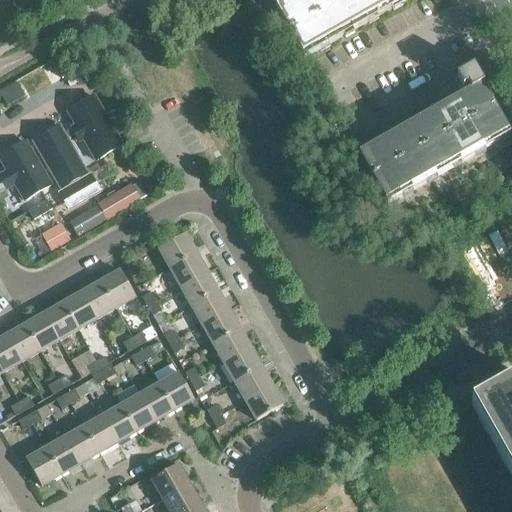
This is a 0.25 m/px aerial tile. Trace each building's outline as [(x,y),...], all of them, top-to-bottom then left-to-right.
[(305,0),(280,15),(276,8),(275,9),(303,59),(407,0),(305,0)] [(94,68),(106,62),(97,46),(86,52),(94,68)] [(359,155),(358,155),(387,206),(510,135),(482,89),(484,87),(473,68),(454,80),(466,102),(362,160),(359,155)] [(110,77),(104,81),(104,82),(107,87),(113,83),(110,77)] [(103,160),(115,153),(87,103),(74,110),(90,139),(79,145),(86,158),(98,151),(103,160)] [(128,103),(117,108),(124,121),(135,115),(128,103)] [(92,208),(102,202),(58,125),(44,132),(57,154),(43,162),(62,195),(79,185),(92,208)] [(37,191),(48,185),(23,142),(12,148),(24,170),(11,177),(20,193),(33,185),(37,191)] [(96,185),(121,170),(115,159),(89,174),(96,185)] [(106,202),(115,217),(141,201),(132,187),(106,202)] [(37,220),(52,211),(46,201),(31,210),(37,220)] [(106,222),(97,207),(69,224),(78,238),(106,222)] [(60,225),(41,236),(51,253),(70,242),(60,225)] [(158,251),(170,270),(196,255),(185,236),(158,251)] [(170,270),(180,289),(207,274),(196,255),(170,270)] [(130,279),(139,274),(134,265),(125,270),(130,279)] [(115,310),(135,299),(120,273),(100,284),(115,310)] [(180,289),(191,308),(217,293),(207,274),(180,289)] [(115,310),(100,284),(81,294),(96,321),(115,310)] [(191,308),(202,327),(228,312),(217,293),(191,308)] [(96,321),(81,294),(63,305),(78,332),(96,321)] [(147,308),(156,303),(151,294),(142,299),(147,308)] [(152,317),(161,312),(156,303),(147,308),(152,317)] [(78,332),(63,305),(44,316),(59,342),(78,332)] [(202,327),(213,346),(239,331),(228,312),(202,327)] [(59,342),(44,316),(25,327),(40,353),(59,342)] [(40,353),(25,327),(6,337),(21,364),(40,353)] [(213,346),(223,365),(250,350),(239,331),(213,346)] [(168,346),(177,341),(172,332),(163,337),(168,346)] [(131,339),(136,348),(146,343),(141,334),(131,339)] [(21,364),(6,337),(0,340),(0,370),(2,374),(21,364)] [(122,344),(127,353),(136,348),(131,339),(122,344)] [(174,355),(183,350),(177,341),(168,346),(174,355)] [(149,348),(139,353),(145,362),(154,357),(149,348)] [(260,368),(250,350),(223,365),(234,383),(260,368)] [(135,367),(145,362),(139,353),(130,358),(135,367)] [(100,372),(109,366),(108,364),(104,357),(95,363),(100,372)] [(95,363),(86,368),(90,375),(91,377),(100,372),(95,363)] [(111,369),(109,366),(100,372),(105,381),(115,375),(111,369)] [(234,383),(245,402),(271,387),(260,368),(234,383)] [(190,384),(199,379),(194,369),(185,375),(190,384)] [(93,380),(96,386),(105,381),(100,372),(91,377),(93,380)] [(158,386),(173,412),(193,401),(178,375),(158,386)] [(65,376),(56,382),(59,386),(61,391),(71,386),(65,376)] [(195,393),(204,388),(199,379),(190,384),(195,393)] [(511,380),(483,397),(472,404),(511,474),(511,380)] [(52,396),(61,391),(59,386),(56,382),(47,387),(52,396)] [(173,412),(158,386),(140,397),(155,423),(173,412)] [(271,387),(245,402),(256,422),(282,407),(271,387)] [(74,391),(64,396),(69,405),(79,400),(74,391)] [(55,401),(60,410),(69,405),(64,396),(55,401)] [(155,423),(140,397),(121,407),(136,434),(155,423)] [(19,403),(24,412),(33,407),(28,398),(19,403)] [(15,417),(24,412),(19,403),(9,408),(15,417)] [(121,407),(102,418),(117,444),(136,434),(121,407)] [(212,422),(221,417),(215,407),(206,412),(212,422)] [(27,417),(32,426),(41,421),(36,412),(27,417)] [(27,417),(18,423),(23,432),(32,426),(27,417)] [(217,431),(226,425),(221,417),(212,422),(217,431)] [(83,429),(98,455),(117,444),(102,418),(83,429)] [(83,429),(64,439),(79,466),(98,455),(83,429)] [(46,450),(61,477),(79,466),(64,439),(46,450)] [(26,461),(41,488),(61,477),(46,450),(26,461)] [(183,475),(178,466),(150,482),(162,502),(191,485),(185,473),(183,475)] [(162,502),(167,511),(186,511),(200,505),(196,497),(198,496),(191,485),(162,502)]
